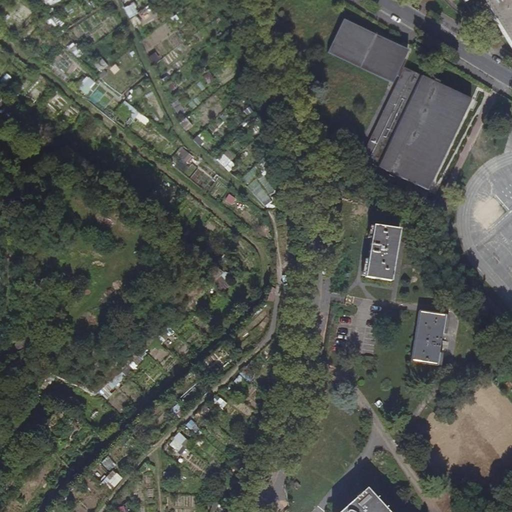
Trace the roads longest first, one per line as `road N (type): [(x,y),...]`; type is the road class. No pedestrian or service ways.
road 1 (track): [(0,35),(236,226),(261,250),(268,270),(252,307),(88,454),(40,511)]
road 2 (track): [(116,0),(178,134),(271,220),(279,280),(269,339),(151,451),(101,511)]
road 3 (residential): [(250,511),(309,291),(313,186),(286,93),(237,0)]
road 4 (secondary): [(386,0),(511,75)]
